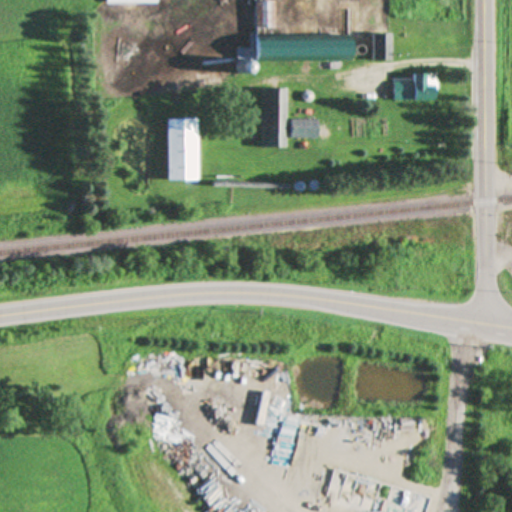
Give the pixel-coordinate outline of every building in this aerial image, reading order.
[(254,0),(273,0),(273,34),(351,34),(351,61),(253,61),(254,0)] [(371,62),(390,62),(390,34),(371,34),(371,62)] [(410,73),(435,72),(435,100),(392,100),(392,82),(410,82),(410,73)] [(267,89),(288,89),(288,120),(320,120),(319,140),(287,140),(287,148),(267,147),(267,89)] [(164,119),(197,118),(199,180),(166,181),(164,119)]
